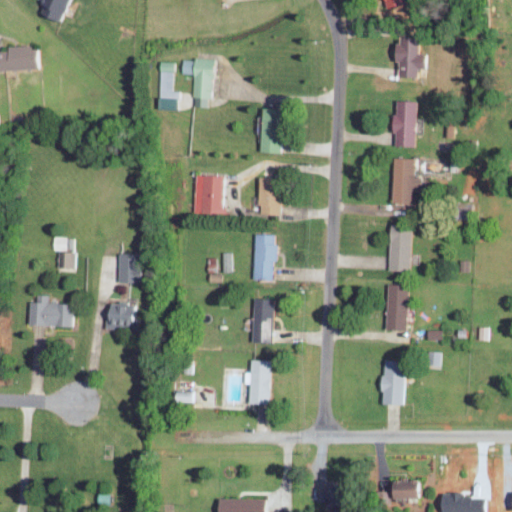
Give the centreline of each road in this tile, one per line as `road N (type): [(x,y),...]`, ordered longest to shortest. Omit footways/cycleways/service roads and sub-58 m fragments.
road 1 (residential): [(324,438),(340,52),(320,0)]
road 2 (residential): [(511,437),(324,438)]
